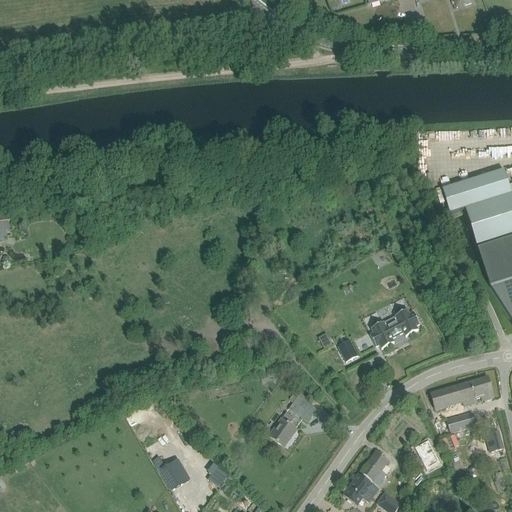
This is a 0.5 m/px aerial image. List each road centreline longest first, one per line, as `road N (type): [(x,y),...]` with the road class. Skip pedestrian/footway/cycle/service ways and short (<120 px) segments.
road 1 (unclassified): [(509,355),(474,284),(397,180),(358,151),(265,142),(0,181)]
road 2 (track): [(346,47),(333,58),(0,93)]
road 3 (tertiary): [(511,45),(346,47),(288,26),(250,0)]
road 4 (unclassified): [(306,511),(387,405),(434,374),(502,356)]
